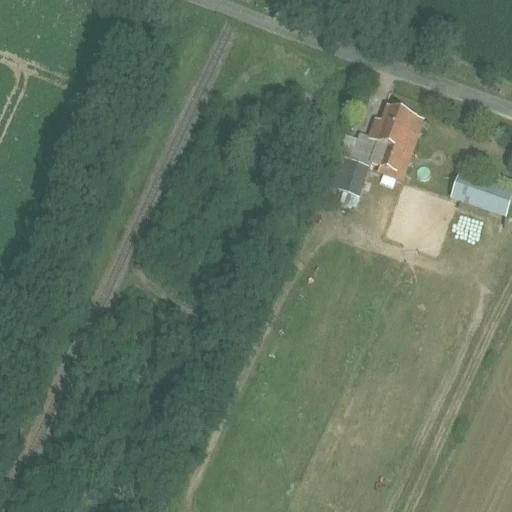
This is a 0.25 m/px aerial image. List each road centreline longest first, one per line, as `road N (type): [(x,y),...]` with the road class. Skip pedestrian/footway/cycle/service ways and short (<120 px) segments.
road 1 (unclassified): [(199,0),(511,111)]
road 2 (track): [(511,292),(410,511)]
